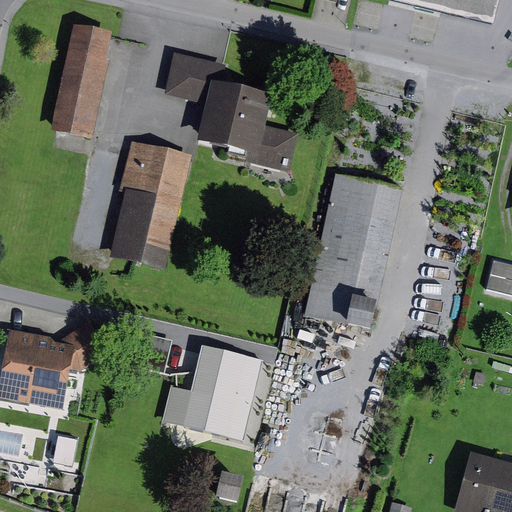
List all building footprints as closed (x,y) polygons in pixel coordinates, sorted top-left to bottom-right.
[(398,0),(397,7),(504,32),(511,0),(398,0)] [(123,32),(82,22),(69,78),(57,130),(62,131),(98,139),(123,32)] [(233,64),(181,52),(171,93),(212,103),(204,138),(234,145),(232,152),(255,157),(254,161),(295,171),(304,132),(273,125),(280,93),(229,81),(233,64)] [(126,192),(131,194),(116,257),(171,269),(197,155),(137,141),(126,192)] [(342,173),(312,316),(379,331),(409,187),(342,173)] [(511,251),(507,250),(499,276),(511,280),(511,251)] [(97,321),(64,343),(60,342),(55,336),(16,328),(3,396),(69,409),(77,367),(79,366),(88,368),(116,351),(97,321)] [(193,391),(202,350),(176,344),(167,385),(193,391)] [(271,359),(210,344),(190,427),(250,442),(271,359)] [(511,511),(511,460),(478,451),(461,511),(511,511)] [(417,511),(419,508),(399,502),(396,511),(417,511)]
